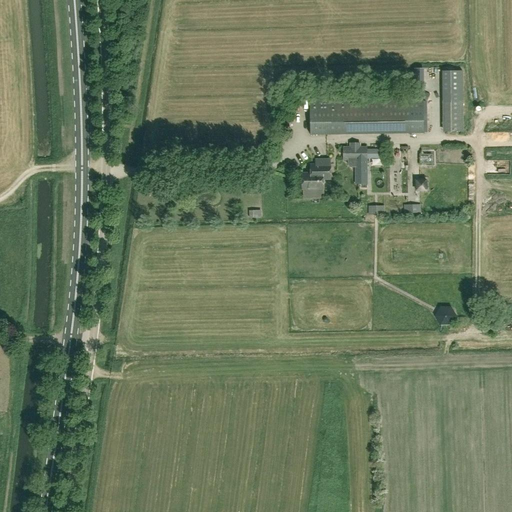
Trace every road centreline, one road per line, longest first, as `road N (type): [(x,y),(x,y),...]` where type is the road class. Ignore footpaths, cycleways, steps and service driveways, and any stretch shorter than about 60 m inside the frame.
road 1 (unclassified): [(65,511),(103,227),(101,0)]
road 2 (primary): [(46,511),(80,246),(74,0)]
